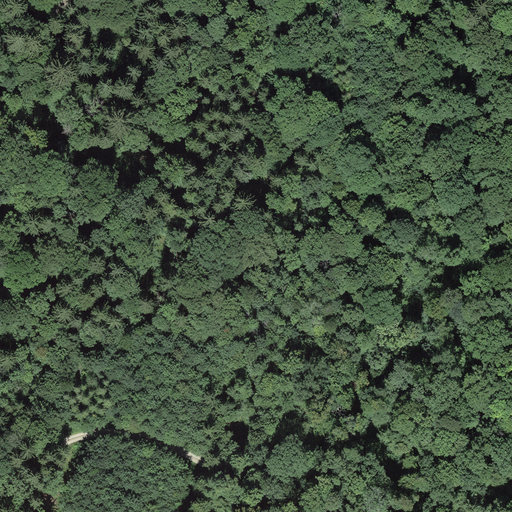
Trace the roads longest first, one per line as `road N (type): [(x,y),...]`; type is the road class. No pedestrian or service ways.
road 1 (track): [(295,511),(167,444),(114,432),(59,445),(0,481)]
road 2 (unclassified): [(493,0),(511,260)]
